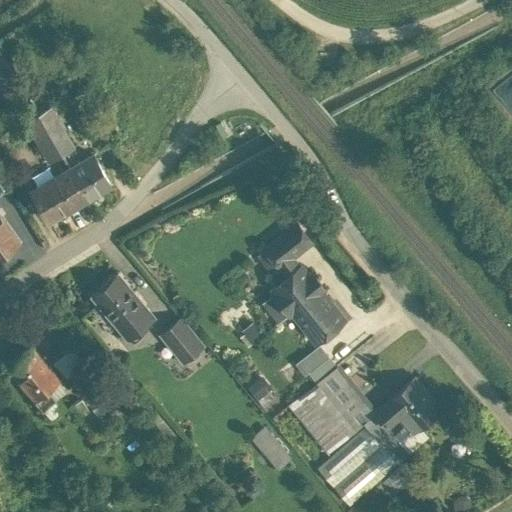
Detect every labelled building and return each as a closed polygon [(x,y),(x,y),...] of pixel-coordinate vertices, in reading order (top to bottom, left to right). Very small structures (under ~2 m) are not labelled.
[(50,104),(38,111),(62,152),(74,145),(59,121),(50,104)] [(62,152),(38,111),(26,119),(50,159),(62,152)] [(94,152),(70,166),(87,197),(112,183),(94,152)] [(87,197),(70,166),(31,188),(49,219),(87,197)] [(0,172),(0,193),(9,188),(0,172)] [(0,254),(19,241),(0,215),(0,254)] [(279,265),(288,275),(300,266),(292,256),(311,240),(296,221),(265,246),(279,265)] [(279,265),(265,246),(256,253),(271,272),(279,265)] [(300,266),(288,275),(273,287),(276,290),(273,292),(289,313),(292,310),(315,340),(343,318),(320,288),(323,286),(312,272),(309,275),(301,265),(300,266)] [(90,294),(117,326),(119,325),(129,337),(153,317),(143,304),(145,303),(118,271),(90,294)] [(183,360),(203,344),(180,316),(160,332),(183,360)] [(255,322),(244,331),(251,341),(263,332),(255,322)] [(305,373),(308,370),(329,354),(320,343),(296,362),(305,373)] [(32,345),(6,366),(42,408),(54,398),(47,390),(60,379),(32,345)] [(329,354),(308,370),(316,381),(337,364),(329,354)] [(356,427),(363,421),(374,411),(375,411),(374,411),(337,364),(316,381),(289,402),(328,451),(356,427)] [(262,374),(247,386),(258,398),(272,385),(262,374)] [(414,375),(388,399),(400,412),(415,429),(441,406),(414,375)] [(375,411),(374,411),(385,425),(386,424),(400,412),(388,399),(374,411),(375,411)] [(374,411),(363,421),(366,424),(347,440),(317,466),(349,503),(408,451),(394,434),(394,433),(386,424),(385,425),(374,411)] [(264,426),(251,436),(277,467),(289,457),(264,426)]
